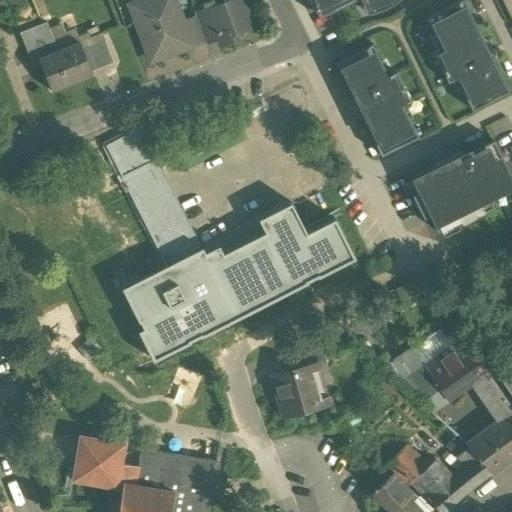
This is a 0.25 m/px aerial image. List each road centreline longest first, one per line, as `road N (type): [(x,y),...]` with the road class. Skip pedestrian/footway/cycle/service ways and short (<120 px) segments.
road 1 (residential): [(302,42),(0,158)]
road 2 (residential): [(511,108),(370,175)]
road 3 (residential): [(302,42),(370,175)]
road 4 (residential): [(289,511),(233,375)]
